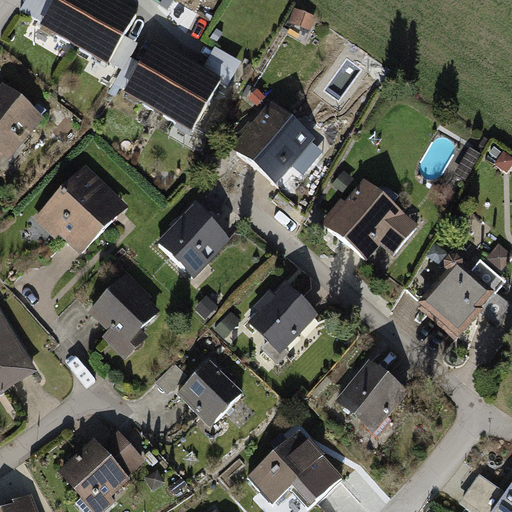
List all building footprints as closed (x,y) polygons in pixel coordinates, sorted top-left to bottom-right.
[(74,46),(100,0),(54,0),(26,0),(19,14),(40,26),(37,30),(54,40),(57,36),(74,46)] [(91,61),(105,70),(109,64),(122,72),(137,46),(124,38),(136,17),(106,0),(100,0),(74,46),(93,57),(91,61)] [(295,11),(289,27),(310,35),(316,19),(295,11)] [(125,94),(160,113),(187,63),(153,44),(125,94)] [(228,91),(242,66),(215,51),(203,72),(187,63),(160,113),(194,133),(220,86),(228,91)] [(0,173),(44,119),(2,86),(0,87),(0,173)] [(229,150),(277,189),(292,169),(299,174),(312,158),(305,153),(316,140),(268,101),(229,150)] [(482,158),(470,150),(454,178),(465,185),(482,158)] [(35,216),(79,260),(130,209),(85,165),(35,216)] [(356,181),(344,171),(331,187),(344,197),(356,181)] [(341,200),(320,228),(366,264),(380,247),(392,257),(417,225),(364,182),(346,204),(341,200)] [(194,204),(157,244),(197,280),(233,240),(194,204)] [(490,257),(505,267),(511,257),(511,249),(501,242),(490,257)] [(457,268),(422,308),(459,340),(494,300),(500,305),(511,291),(484,267),(472,281),(457,268)] [(126,276),(87,316),(122,351),(162,311),(126,276)] [(270,293),(243,322),(268,345),(261,352),(277,367),(318,324),(315,321),(318,318),(285,287),(275,298),(270,293)] [(222,305),(209,294),(193,311),(206,322),(222,305)] [(0,398),(37,376),(0,313),(0,398)] [(241,327),(231,316),(215,331),(226,342),(241,327)] [(244,400),(207,363),(173,397),(211,434),(244,400)] [(409,396),(370,364),(335,407),(377,441),(392,423),(389,420),(409,396)] [(179,385),(167,373),(153,387),(165,399),(179,385)] [(73,509),(75,511),(108,511),(135,488),(127,480),(145,464),(118,434),(100,450),(94,444),(57,477),(81,503),(73,509)] [(301,436),(246,483),(271,511),(326,464),(301,436)] [(479,481),(460,508),(465,511),(511,511),(511,489),(505,499),(479,481)] [(8,511),(37,511),(34,502),(8,511)]
